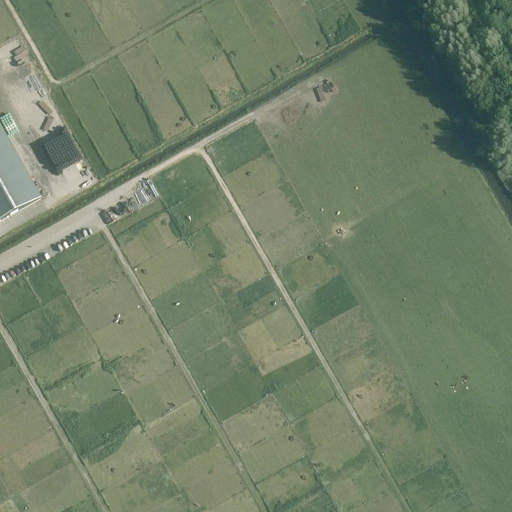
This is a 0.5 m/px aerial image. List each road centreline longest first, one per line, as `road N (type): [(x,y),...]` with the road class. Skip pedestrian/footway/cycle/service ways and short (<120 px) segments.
road 1 (track): [(266,511),(93,208)]
road 2 (track): [(360,426),(193,149)]
road 3 (track): [(210,0),(19,108),(0,86)]
road 4 (track): [(106,511),(0,324)]
